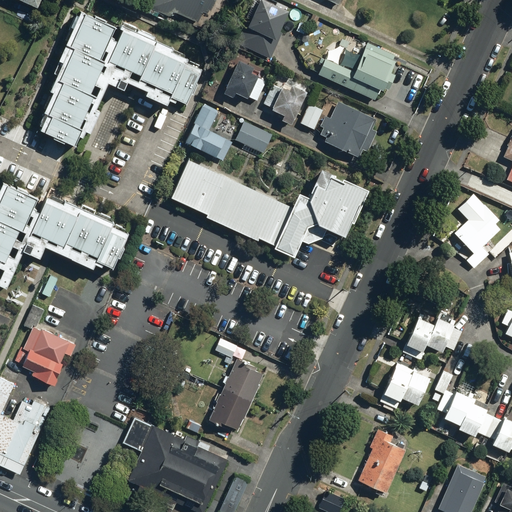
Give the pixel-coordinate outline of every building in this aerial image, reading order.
[(213,0),(150,0),(147,7),(168,17),(170,12),(195,23),(202,6),(210,9),(213,0)] [(149,35),(78,1),(54,49),(59,52),(44,83),(47,84),(38,103),(45,106),(36,123),(69,138),(77,121),(85,125),(96,101),(92,99),(104,75),(118,81),(123,71),(143,81),(141,86),(163,96),(168,85),(191,96),(204,70),(182,59),(183,56),(147,39),(149,35)] [(283,34),(278,32),(286,14),(261,3),(250,27),(245,25),(237,44),(272,59),(283,34)] [(394,59),(363,46),(353,69),(329,59),(322,75),(376,98),(381,87),(386,89),(392,74),(389,73),(394,59)] [(252,66),(237,60),(222,92),(232,97),(234,92),(246,98),(247,96),(255,100),(264,81),(255,77),(256,75),(249,72),(252,66)] [(306,91),(289,84),(287,89),(280,86),(279,88),(269,84),(261,103),(271,107),(270,109),(282,114),(280,119),(291,124),(306,91)] [(375,118),(335,100),(328,116),(322,114),(317,125),(320,126),(317,133),(323,136),(321,141),(357,157),(361,149),(366,151),(375,131),(370,129),(375,118)] [(321,109),(306,103),(297,123),(312,129),(321,109)] [(200,104),(182,141),(221,159),(230,140),(208,129),(217,112),(200,104)] [(269,134),(241,121),(233,140),(261,152),(269,134)] [(511,135),(502,157),(511,161),(511,165),(506,179),(511,182),(511,135)] [(291,206),(186,159),(169,196),(206,212),(204,216),(256,239),(257,237),(273,244),(272,247),(291,255),(299,239),(307,243),(321,236),(325,226),(344,235),(351,221),(353,222),(368,189),(342,178),(341,180),(332,176),(333,173),(321,168),(308,196),(298,192),(291,206)] [(0,179),(0,283),(6,287),(23,249),(39,257),(44,244),(94,266),(97,260),(113,267),(128,235),(110,227),(112,223),(78,207),(76,213),(0,179)] [(498,219),(483,204),(453,233),(472,252),(465,259),(473,268),(492,250),(488,246),(485,249),(482,246),(500,228),(494,223),(498,219)] [(93,274),(82,298),(105,307),(115,284),(93,274)] [(508,325),(504,333),(511,336),(511,310),(507,308),(501,322),(508,325)] [(419,313),(402,352),(419,359),(426,345),(441,351),(444,345),(453,349),(461,330),(453,327),(453,324),(436,317),(435,320),(419,313)] [(40,329),(31,326),(22,347),(19,345),(13,359),(21,363),(20,365),(35,371),(33,376),(51,384),(61,363),(59,362),(63,352),(68,354),(73,342),(40,328),(40,329)] [(234,344),(218,337),(212,349),(229,356),(234,344)] [(254,366),(234,357),(207,418),(228,428),(229,425),(237,428),(261,373),(253,369),(254,366)] [(389,377),(379,400),(395,408),(401,397),(417,404),(421,394),(423,394),(424,391),(423,390),(428,381),(429,381),(429,380),(428,379),(429,377),(430,377),(431,375),(427,373),(426,375),(418,372),(420,368),(414,365),(411,373),(399,368),(401,364),(396,362),(391,374),(390,374),(389,377)] [(434,388),(436,389),(432,398),(439,402),(436,409),(445,413),(443,417),(459,424),(457,428),(474,436),(476,430),(493,439),(491,443),(508,450),(509,448),(511,449),(511,410),(508,417),(504,415),(502,420),(485,412),(486,409),(471,402),(473,399),(455,390),(453,393),(445,389),(452,373),(443,369),(434,388)] [(0,407),(11,382),(0,377),(0,451),(23,462),(48,406),(32,398),(29,403),(20,399),(12,419),(0,412),(0,407)] [(182,439),(132,416),(128,426),(121,441),(139,450),(126,478),(138,484),(134,492),(171,509),(175,502),(197,511),(201,511),(226,458),(205,449),(207,444),(184,434),(182,439)] [(393,435),(377,428),(369,447),(371,448),(357,480),(386,492),(405,448),(402,447),(404,444),(398,441),(396,445),(390,442),(393,435)] [(485,476),(457,463),(437,508),(445,511),(470,511),(484,482),(482,481),(485,476)] [(230,511),(246,479),(233,473),(215,511),(217,511),(230,511)] [(511,511),(511,485),(502,482),(493,501),(500,504),(496,511),(511,511)] [(337,511),(344,498),(325,489),(317,507),(328,511),(337,511)]
